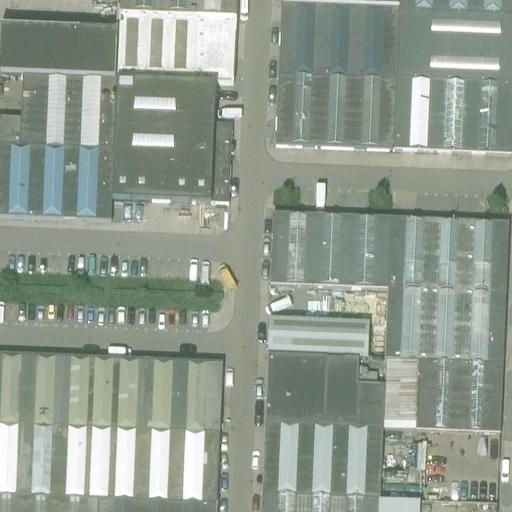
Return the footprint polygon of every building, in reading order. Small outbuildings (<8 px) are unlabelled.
[(234,37),(235,0),(118,0),(118,16),(117,34),(115,84),(214,88),(232,88),(232,83),(228,83),(229,60),(232,60),(233,50),(230,50),(230,37),(234,37)] [(397,13),(397,0),(280,0),(280,8),(397,13)] [(511,18),(511,0),(397,0),(397,13),(511,18)] [(394,84),(397,13),(280,8),(274,150),(391,155),(394,84)] [(394,84),(511,88),(511,18),(397,13),(394,84)] [(0,29),(0,78),(21,80),(25,80),(27,31),(26,31),(1,30),(0,29)] [(27,31),(25,80),(51,81),(53,32),(52,32),(28,31),(27,31)] [(53,32),(51,81),(76,82),(78,33),(77,33),(53,32)] [(78,33),(76,82),(115,84),(117,34),(116,34),(116,35),(79,33),(78,33)] [(0,121),(0,220),(109,225),(110,204),(115,84),(76,82),(51,81),(25,80),(21,80),(20,123),(0,121)] [(227,208),(229,159),(231,128),(213,128),(214,88),(115,84),(110,204),(227,208)] [(509,160),(511,99),(511,88),(394,84),(391,155),(509,160)] [(269,283),(269,289),(310,291),(339,292),(355,293),(377,294),(386,294),(383,361),(383,363),(384,363),(501,367),(502,358),(502,343),(506,253),(507,238),(507,227),(391,222),(272,217),(272,219),(269,283)] [(368,326),(268,323),(266,356),(366,360),(368,326)] [(0,426),(218,435),(221,368),(0,359),(0,426)] [(377,511),(380,425),(381,425),(383,384),(357,383),(358,363),(266,359),(259,511),(377,511)] [(498,438),(501,367),(384,363),(383,384),(381,425),(414,427),(414,434),(498,438)] [(215,507),(218,435),(0,426),(0,498),(97,502),(215,507)] [(96,511),(97,502),(0,498),(0,511),(96,511)] [(215,511),(215,507),(97,502),(96,511),(215,511)]
